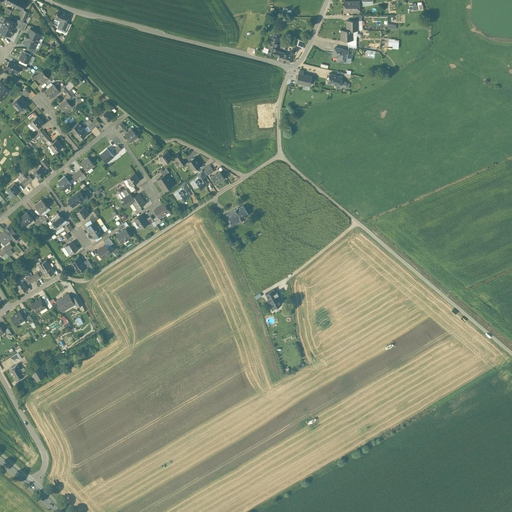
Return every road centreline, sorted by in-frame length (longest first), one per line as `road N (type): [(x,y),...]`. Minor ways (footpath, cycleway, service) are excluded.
road 1 (unclassified): [(511,353),(280,155)]
road 2 (unclassified): [(243,177),(183,141),(164,140),(115,103),(31,0)]
road 3 (unclassified): [(243,177),(90,277),(58,278),(8,307)]
road 4 (unclassified): [(49,0),(289,68)]
road 5 (unclassified): [(0,372),(43,451),(45,465),(31,488)]
road 6 (residential): [(156,189),(112,125),(79,152)]
